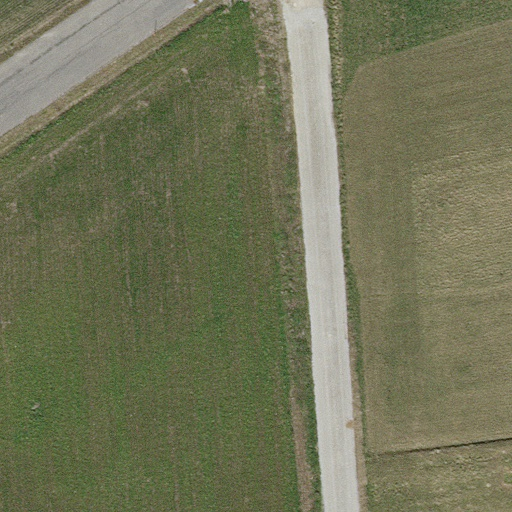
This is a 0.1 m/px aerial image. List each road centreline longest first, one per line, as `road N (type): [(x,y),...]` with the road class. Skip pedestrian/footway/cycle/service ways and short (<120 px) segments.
road 1 (track): [(341,511),(309,0)]
road 2 (unclassified): [(0,109),(158,0)]
